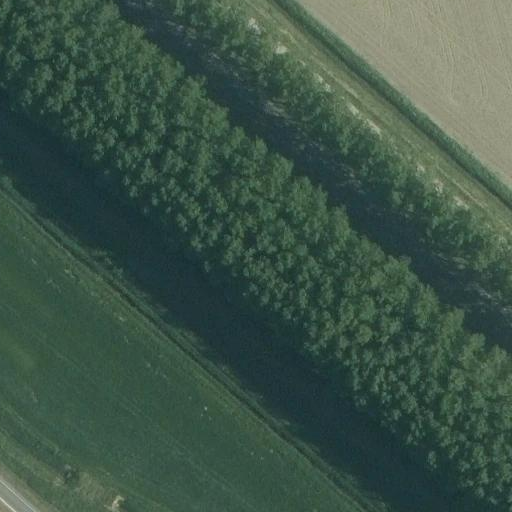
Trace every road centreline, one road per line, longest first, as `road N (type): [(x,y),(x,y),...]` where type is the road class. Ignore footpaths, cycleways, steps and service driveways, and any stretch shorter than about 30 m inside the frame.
road 1 (secondary): [(511,321),(155,0)]
road 2 (unclassified): [(511,253),(227,0)]
